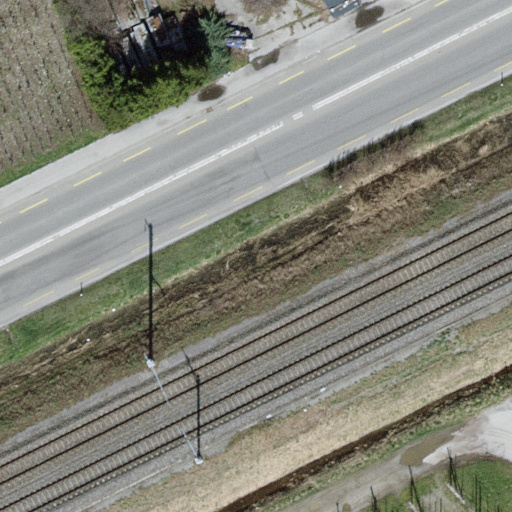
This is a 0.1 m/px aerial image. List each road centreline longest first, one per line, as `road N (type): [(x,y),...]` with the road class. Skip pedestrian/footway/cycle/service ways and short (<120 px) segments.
road 1 (primary): [(511,8),(0,263)]
road 2 (track): [(499,422),(307,511)]
